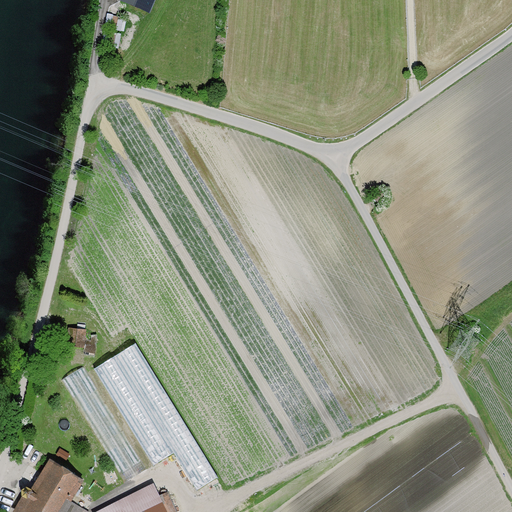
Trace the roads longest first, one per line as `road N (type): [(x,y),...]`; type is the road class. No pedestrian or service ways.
road 1 (unclassified): [(334,157),(122,87),(93,87),(0,461)]
road 2 (unclassified): [(511,487),(334,157)]
road 3 (track): [(201,511),(458,387)]
road 4 (unclassified): [(511,35),(334,157)]
